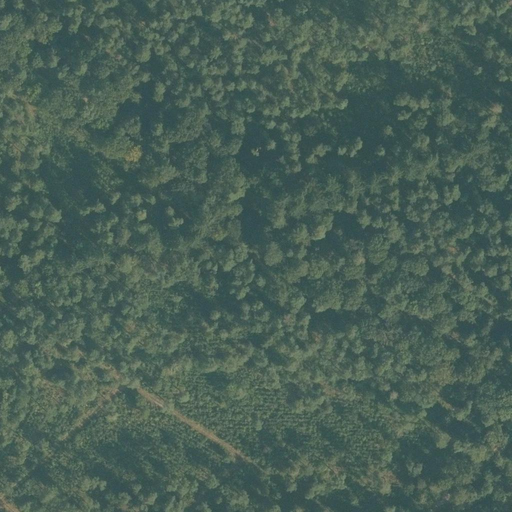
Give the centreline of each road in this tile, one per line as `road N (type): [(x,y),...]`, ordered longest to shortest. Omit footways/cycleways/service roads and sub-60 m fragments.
road 1 (track): [(0,48),(511,381)]
road 2 (track): [(23,0),(511,317)]
road 3 (track): [(0,285),(511,123)]
road 4 (track): [(324,185),(262,0)]
road 5 (track): [(129,382),(6,305)]
